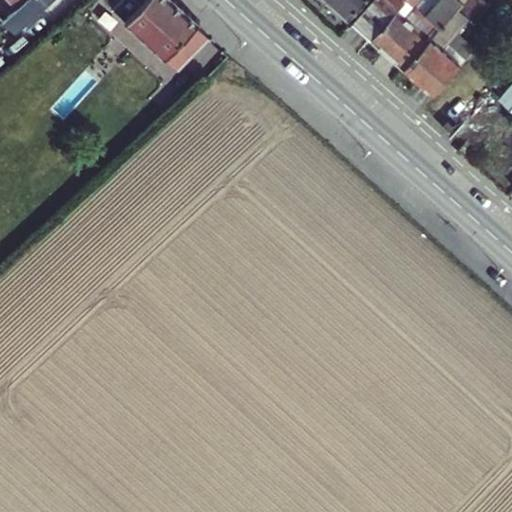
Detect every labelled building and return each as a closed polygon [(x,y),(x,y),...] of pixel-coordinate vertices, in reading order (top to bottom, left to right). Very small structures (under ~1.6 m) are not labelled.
[(9,0),(15,6),(0,18),(0,20),(10,33),(48,0),(9,0)] [(102,0),(177,71),(208,35),(195,23),(199,20),(178,0),(102,0)] [(328,0),(344,14),(356,0),(328,0)] [(366,0),(350,19),(367,34),(396,0),(366,0)] [(396,0),(367,34),(400,62),(454,0),(453,0),(430,0),(413,21),(405,14),(416,0),(396,0)] [(454,0),(400,62),(430,89),(458,55),(441,41),(466,12),(454,0)] [(511,108),(511,78),(497,95),(511,108)]
